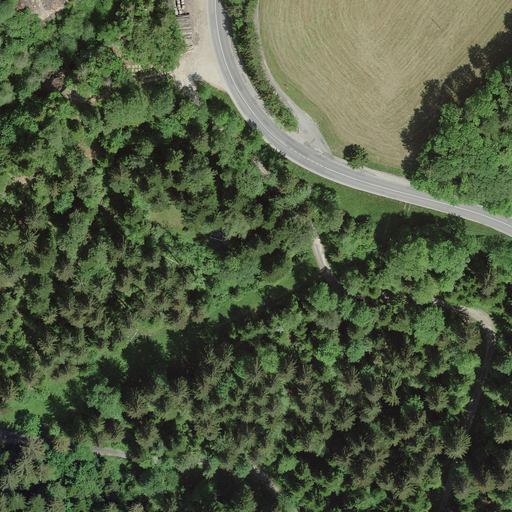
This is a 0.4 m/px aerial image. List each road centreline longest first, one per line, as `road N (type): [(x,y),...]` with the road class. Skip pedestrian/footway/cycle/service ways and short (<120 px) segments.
road 1 (secondary): [(511,226),(333,171),(271,134),(230,75),(215,0)]
road 2 (track): [(317,164),(305,124),(265,74),(255,0)]
